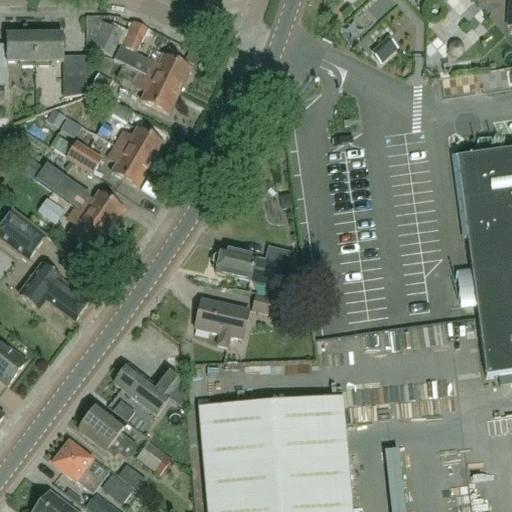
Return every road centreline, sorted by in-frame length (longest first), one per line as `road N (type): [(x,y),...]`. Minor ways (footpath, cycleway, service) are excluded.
road 1 (tertiary): [(0,482),(156,276),(243,134),(270,69)]
road 2 (residential): [(128,0),(270,69)]
